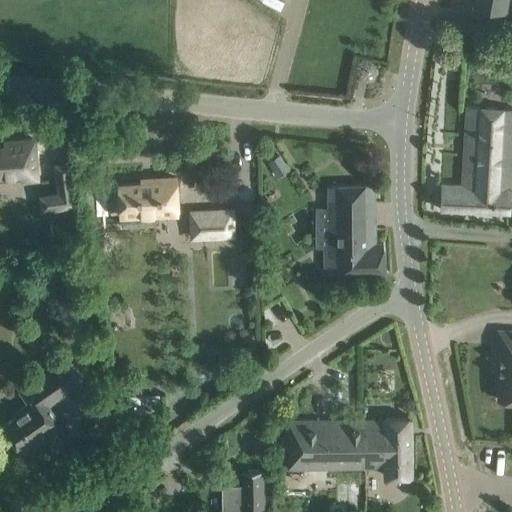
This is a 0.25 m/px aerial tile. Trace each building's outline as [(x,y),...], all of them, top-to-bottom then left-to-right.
[(511,16),(511,0),(476,0),(475,4),(511,10),(511,16)] [(511,170),(511,107),(467,104),(463,168),(511,170)] [(21,178),(38,177),(35,138),(4,141),(4,142),(0,142),(0,177),(21,176),(21,178)] [(289,168),(280,153),(269,160),(279,175),(289,168)] [(510,211),(511,178),(511,170),(463,168),(462,184),(441,183),(439,208),(510,211)] [(119,183),(95,184),(97,218),(120,217),(121,217),(121,226),(156,224),(156,213),(178,212),(176,176),(141,178),(141,182),(119,183)] [(60,208),(78,205),(73,177),(56,180),(60,208)] [(328,247),(324,247),(325,272),(385,271),(383,241),(376,242),(375,183),(328,185),(328,247)] [(192,238),(234,236),(232,208),(191,210),(192,238)] [(39,269),(36,276),(35,276),(27,295),(47,304),(55,285),(49,282),(52,274),(39,269)] [(511,330),(498,329),(496,367),(500,367),(498,399),(511,399),(511,330)] [(62,425),(48,404),(80,381),(65,359),(18,391),(27,403),(14,412),(16,416),(3,424),(20,449),(47,431),(49,435),(62,425)] [(160,407),(159,395),(123,397),(123,409),(160,407)] [(364,419),(365,466),(385,466),(385,475),(411,475),(411,417),(384,417),(384,418),(364,419)] [(288,419),(288,439),(288,467),(365,466),(364,419),(288,419)] [(243,485),(222,485),(222,511),(244,511),(244,510),(263,509),(263,489),(263,469),(243,469),(243,485)]
